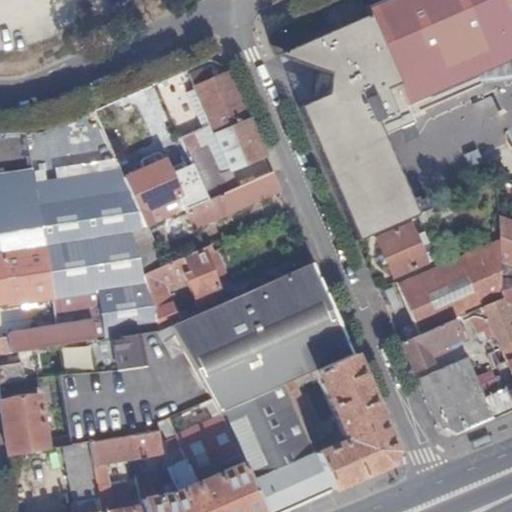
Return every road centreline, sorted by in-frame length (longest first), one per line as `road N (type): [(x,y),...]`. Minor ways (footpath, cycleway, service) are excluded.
road 1 (residential): [(220,8),(429,484)]
road 2 (residential): [(0,92),(220,8)]
